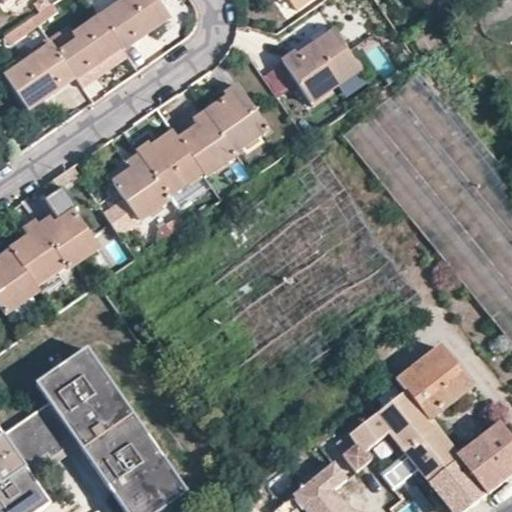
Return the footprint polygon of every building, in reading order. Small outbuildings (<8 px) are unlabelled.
[(127,35),(130,39),(165,15),(154,0),(116,0),(96,14),(115,43),(127,35)] [(279,0),(286,9),(299,0),(279,0)] [(115,43),(96,14),(68,33),(73,40),(55,52),(67,70),(69,72),(80,64),(83,70),(117,46),(115,43)] [(276,60),(280,67),(293,57),(292,54),(329,28),(325,23),(276,60)] [(322,82),(351,61),(329,28),(292,54),(293,57),(280,67),(307,105),(328,90),(326,88),(322,82)] [(68,33),(50,45),(55,52),(73,40),(68,33)] [(115,43),(117,46),(119,47),(130,39),(127,35),(115,43)] [(50,45),(47,42),(0,75),(23,110),(59,84),(55,78),(67,70),(55,52),(50,45)] [(73,78),(78,86),(123,54),(119,47),(117,46),(83,70),(80,64),(69,72),(71,76),(73,78)] [(356,67),(351,61),(322,82),(326,88),(356,67)] [(71,76),(69,72),(67,70),(55,78),(59,84),(71,76)] [(217,93),(219,96),(200,109),(229,151),(262,129),(231,83),(217,93)] [(279,97),(287,109),(302,100),(294,87),(279,97)] [(229,151),(200,109),(187,118),(191,125),(173,137),(198,173),(201,176),(232,155),(229,151)] [(173,137),(168,129),(145,145),(143,143),(132,151),(135,155),(165,197),(198,173),(173,137)] [(165,197),(135,155),(121,164),(124,170),(107,184),(133,221),(166,199),(165,197)] [(61,267),(64,270),(95,249),(68,210),(50,224),(45,217),(33,226),(61,267)] [(61,267),(33,226),(31,223),(20,231),(24,237),(6,250),(31,287),(61,267)] [(31,287),(6,250),(0,254),(0,313),(0,314),(8,309),(26,296),(33,291),(31,287)] [(34,307),(26,296),(8,309),(16,319),(20,320),(33,312),(34,307)] [(0,511),(33,511),(48,501),(25,467),(44,453),(48,458),(63,447),(60,442),(74,432),(78,437),(74,440),(123,511),(177,511),(192,501),(85,347),(34,383),(47,401),(1,433),(0,430),(0,511)] [(396,380),(404,390),(427,418),(428,419),(469,387),(438,348),(396,380)] [(427,418),(404,390),(348,432),(356,443),(341,454),(347,462),(354,470),(369,459),(363,450),(389,431),(405,451),(435,428),(428,419),(427,418)] [(464,511),(486,495),(511,474),(511,443),(497,424),(458,456),(428,480),(454,511),(464,511)] [(458,456),(435,428),(405,451),(428,480),(458,456)] [(350,511),(333,490),(346,478),(334,462),(279,506),(283,511),(304,511),(306,511),(307,511),(350,511)] [(426,511),(430,509),(424,502),(414,509),(410,511),(426,511)]
